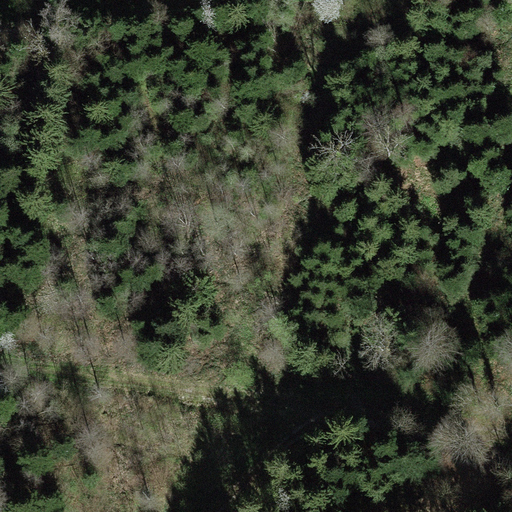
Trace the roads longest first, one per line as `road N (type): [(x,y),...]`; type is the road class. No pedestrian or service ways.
road 1 (track): [(0,359),(342,412)]
road 2 (track): [(486,428),(342,412),(242,478),(211,511)]
